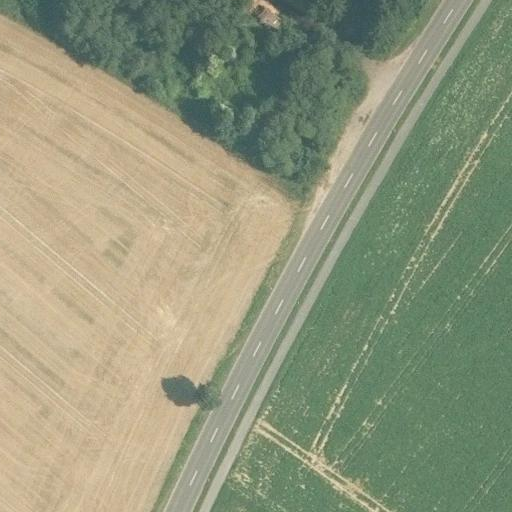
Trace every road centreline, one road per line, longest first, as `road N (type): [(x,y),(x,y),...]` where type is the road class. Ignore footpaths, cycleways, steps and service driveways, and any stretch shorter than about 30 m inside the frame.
road 1 (tertiary): [(453,0),(337,193),(176,511)]
road 2 (track): [(406,77),(333,41),(278,0)]
